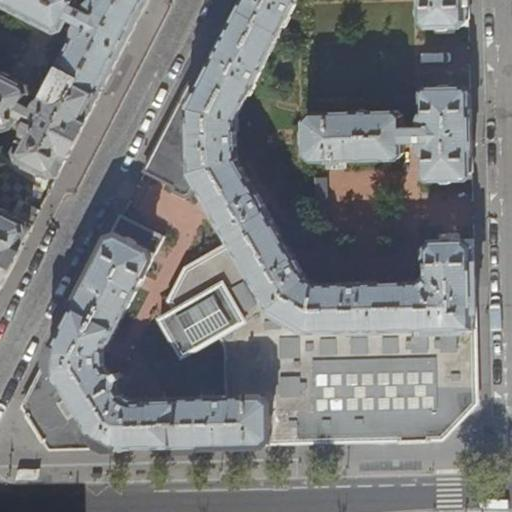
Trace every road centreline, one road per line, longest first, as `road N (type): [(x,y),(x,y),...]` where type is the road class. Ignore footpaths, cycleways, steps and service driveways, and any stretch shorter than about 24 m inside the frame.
road 1 (primary): [(511,490),(0,507)]
road 2 (residential): [(0,377),(190,0)]
road 3 (residential): [(511,237),(505,0)]
